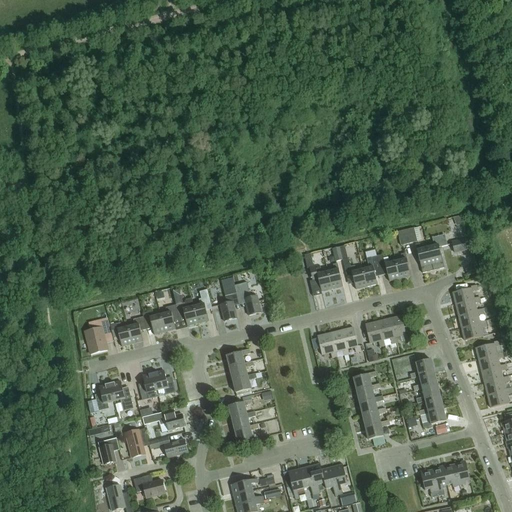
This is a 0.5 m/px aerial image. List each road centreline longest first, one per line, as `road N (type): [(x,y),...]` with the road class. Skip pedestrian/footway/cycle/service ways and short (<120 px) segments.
road 1 (residential): [(191,347),(424,290)]
road 2 (unclassified): [(0,60),(232,0)]
road 3 (residential): [(477,432),(424,290)]
